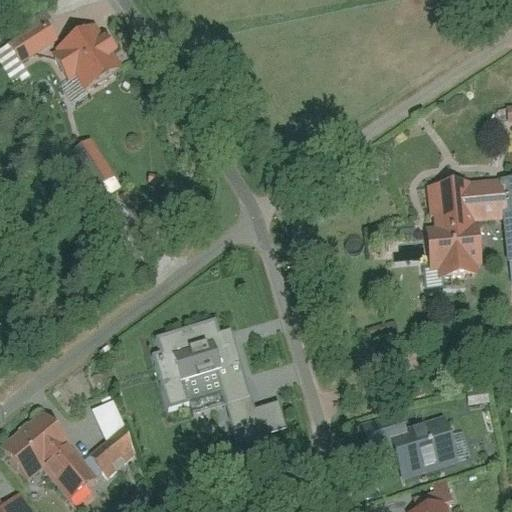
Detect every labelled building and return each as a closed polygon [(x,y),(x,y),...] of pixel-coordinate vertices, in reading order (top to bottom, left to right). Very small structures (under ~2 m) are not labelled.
[(511,0),(468,0),(459,7),(476,31),(511,5),(511,0)] [(45,30),(10,55),(23,72),(58,47),(45,30)] [(104,39),(89,48),(82,37),(56,53),(72,80),(65,85),(77,105),(112,83),(101,67),(116,58),(104,39)] [(94,148),(72,162),(96,201),(118,187),(94,148)] [(511,225),(511,237),(511,184),(508,185),(508,187),(430,193),(438,288),(479,284),(474,228),(511,225)] [(223,351),(214,324),(152,343),(157,358),(152,360),(170,417),(190,410),(183,388),(212,379),(231,438),(260,429),(234,347),(223,351)] [(31,489),(46,477),(75,511),(79,511),(102,494),(42,422),(2,455),(31,489)] [(396,455),(405,487),(461,471),(449,430),(402,443),(401,439),(370,448),(374,461),(396,455)] [(449,486),(414,497),(418,511),(447,511),(448,511),(456,509),(449,486)] [(0,511),(36,511),(28,498),(6,511),(0,503),(0,511)]
